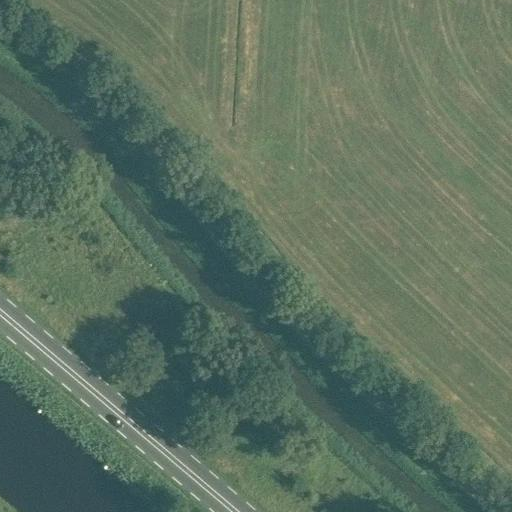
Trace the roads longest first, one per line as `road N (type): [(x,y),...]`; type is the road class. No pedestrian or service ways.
road 1 (unclassified): [(480,511),(301,345),(62,65),(0,19)]
road 2 (primary): [(237,511),(0,307)]
